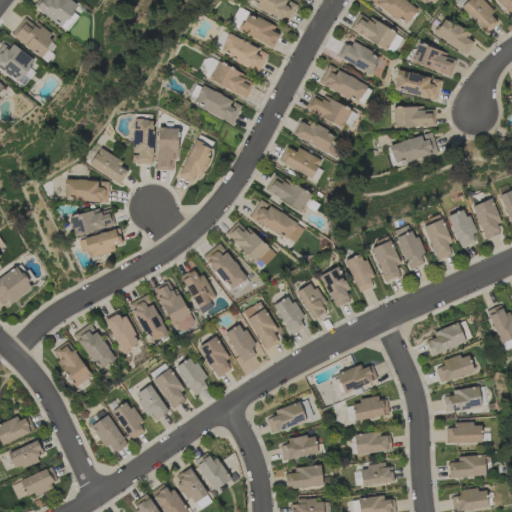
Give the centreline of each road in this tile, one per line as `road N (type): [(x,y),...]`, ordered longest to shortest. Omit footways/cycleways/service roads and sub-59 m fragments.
road 1 (residential): [(73,511),(277,376),(511,265)]
road 2 (residential): [(6,351),(176,242),(227,198),(339,0)]
road 3 (residential): [(386,319),(418,403),(425,511)]
road 4 (residential): [(93,498),(58,415),(0,344)]
